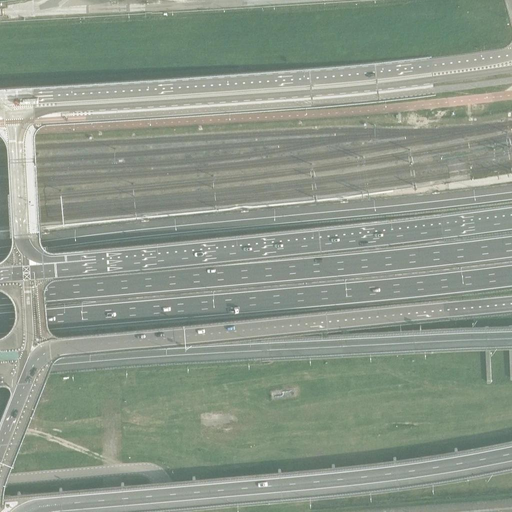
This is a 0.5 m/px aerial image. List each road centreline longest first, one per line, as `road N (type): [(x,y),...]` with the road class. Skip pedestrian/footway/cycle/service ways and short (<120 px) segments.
road 1 (motorway): [(511,194),(0,250)]
road 2 (motorway): [(0,324),(511,276)]
road 3 (motorway): [(511,247),(0,294)]
road 4 (unclassified): [(511,52),(280,78),(0,92)]
road 5 (motorway): [(0,369),(511,334)]
road 6 (motorway): [(27,511),(74,498),(349,475),(511,449)]
road 7 (motorway): [(511,222),(26,268)]
road 8 (motorway): [(36,355),(60,343),(511,304)]
road 9 (unclassified): [(40,105),(511,68)]
road 10 (unclassified): [(169,511),(164,484),(151,471),(0,481)]
road 11 (secondary): [(26,268),(15,135)]
